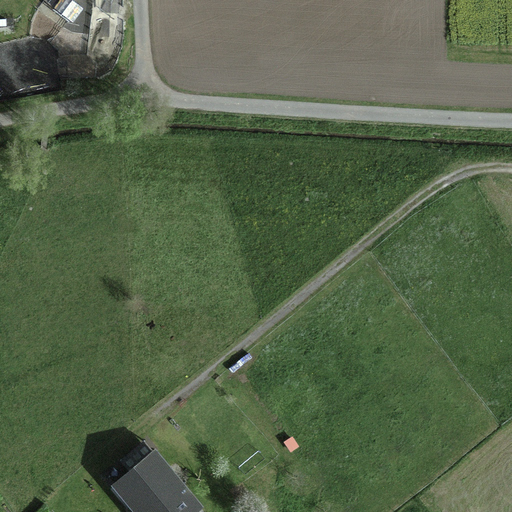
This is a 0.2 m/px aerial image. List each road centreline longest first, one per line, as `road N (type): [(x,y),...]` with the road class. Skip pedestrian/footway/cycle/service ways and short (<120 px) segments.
road 1 (track): [(70,511),(74,486),(425,194),(472,169),(511,168)]
road 2 (unclassified): [(511,120),(144,96),(0,121)]
